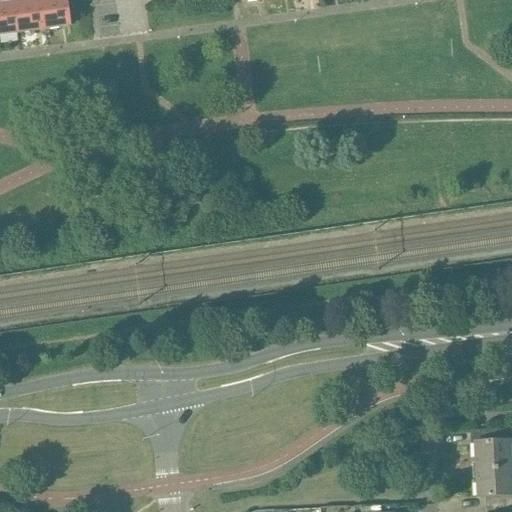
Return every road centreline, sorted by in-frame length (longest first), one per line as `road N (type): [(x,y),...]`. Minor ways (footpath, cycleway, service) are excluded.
road 1 (tertiary): [(160,406),(447,340)]
road 2 (tertiary): [(447,340),(316,341),(236,366),(157,375)]
road 3 (tertiary): [(0,415),(78,419),(160,406)]
road 4 (tertiary): [(157,375),(109,373),(0,394)]
